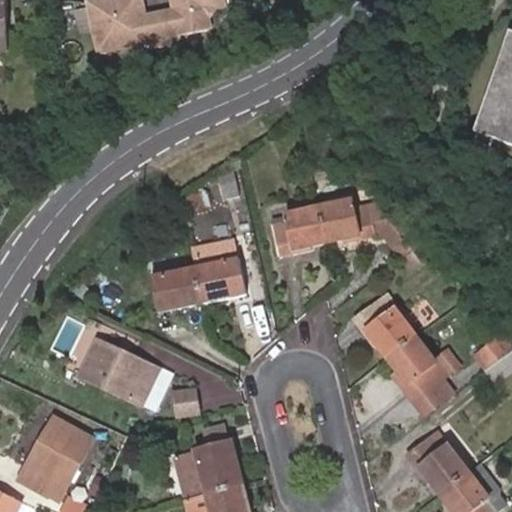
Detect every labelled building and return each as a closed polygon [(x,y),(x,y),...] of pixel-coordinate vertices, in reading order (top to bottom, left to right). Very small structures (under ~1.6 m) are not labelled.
[(0,0),(0,54),(9,54),(7,0),(0,0)] [(173,0),(176,11),(146,18),(141,0),(103,0),(90,3),(100,53),(151,45),(152,48),(184,42),(183,35),(215,28),(212,10),(228,6),(226,0),(173,0)] [(511,40),(480,134),(511,144),(511,40)] [(234,173),(216,176),(220,200),(238,197),(234,173)] [(182,197),(185,212),(203,208),(200,193),(182,197)] [(346,194),(314,202),(323,238),(357,230),(358,234),(373,231),(365,200),(348,204),(346,194)] [(377,232),(385,243),(397,234),(391,228),(400,220),(389,214),(383,198),(365,200),(373,231),(377,232)] [(323,238),(314,202),(281,211),(283,220),(264,224),(272,256),(290,252),(289,247),(323,238)] [(416,240),(401,220),(400,220),(391,228),(397,234),(385,243),(396,257),(416,240)] [(416,240),(396,257),(407,271),(428,254),(416,240)] [(191,267),(196,302),(242,294),(236,260),(234,260),(232,242),(192,248),(195,266),(191,267)] [(157,311),(196,302),(191,267),(149,278),(157,311)] [(385,354),(412,332),(389,302),(391,301),(383,291),(350,317),(358,328),(362,325),(385,354)] [(432,358),(412,332),(385,354),(405,379),(401,384),(410,395),(434,376),(424,364),(432,358)] [(156,383),(161,373),(92,339),(76,370),(158,411),(169,389),(156,383)] [(474,371),(498,353),(487,341),(465,359),(474,371)] [(511,362),(511,358),(504,348),(498,353),(474,371),(471,373),(481,387),(511,362)] [(174,380),(161,373),(156,383),(169,389),(174,380)] [(434,376),(410,395),(423,411),(447,392),(434,376)] [(199,388),(172,392),(176,420),(202,416),(199,388)] [(56,421),(21,483),(48,498),(64,470),(75,477),(94,443),(56,421)] [(432,429),(426,434),(436,447),(442,442),(432,429)] [(437,490),(464,469),(442,442),(436,447),(426,434),(403,454),(413,468),(417,464),(437,490)] [(199,496),(235,485),(226,447),(170,462),(180,502),(199,496)] [(494,486),(475,461),(464,469),(483,493),(494,486)] [(483,493),(464,469),(437,490),(454,511),(483,511),(487,510),(477,498),(483,493)] [(241,511),(235,485),(199,496),(202,511),(241,511)] [(17,511),(23,500),(0,489),(0,511),(17,511)] [(202,511),(199,496),(180,502),(182,511),(202,511)]
